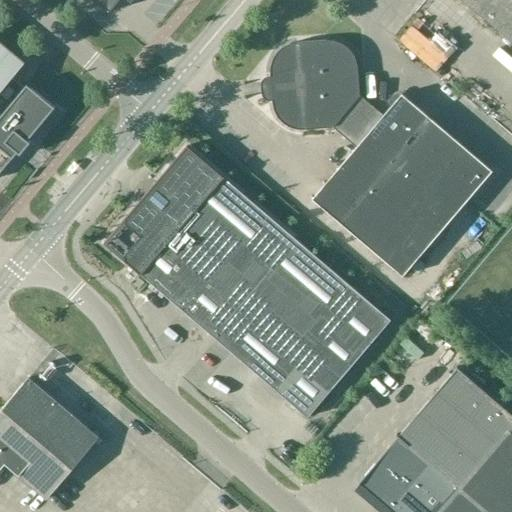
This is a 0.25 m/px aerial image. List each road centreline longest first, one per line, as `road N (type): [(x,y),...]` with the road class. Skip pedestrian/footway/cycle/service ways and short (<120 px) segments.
road 1 (unclassified): [(292,511),(143,382),(95,307),(33,250)]
road 2 (tertiary): [(33,250),(145,117)]
road 3 (unknown): [(332,475),(444,343)]
road 4 (unclassified): [(145,117),(25,0)]
road 5 (tertiary): [(145,117),(245,0)]
